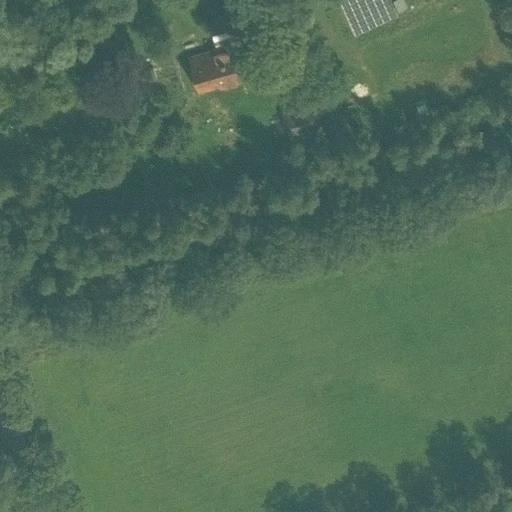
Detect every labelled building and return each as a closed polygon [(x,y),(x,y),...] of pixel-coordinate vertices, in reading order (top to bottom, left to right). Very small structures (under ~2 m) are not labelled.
[(344,0),(347,15),(378,9),(376,0),(344,0)] [(403,0),(393,0),(399,10),(407,6),(403,0)] [(221,88),(244,81),(232,44),(234,43),(232,38),(236,36),(232,21),(211,27),(217,49),(190,58),(191,63),(200,89),(219,83),(221,88)] [(293,153),(313,147),(308,131),(323,127),(316,103),(281,113),(288,136),(293,153)] [(335,129),(334,126),(316,132),(324,155),(349,148),(342,127),(335,129)]
